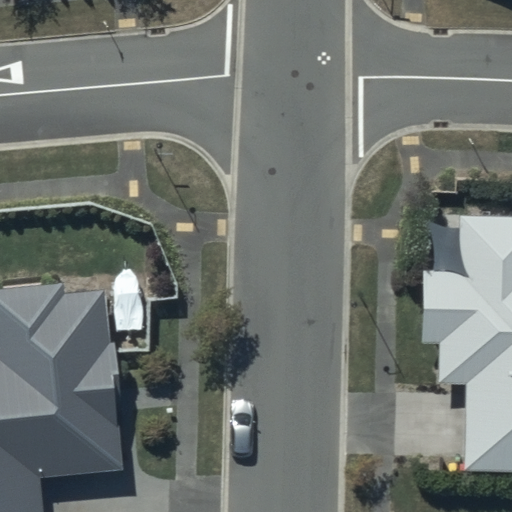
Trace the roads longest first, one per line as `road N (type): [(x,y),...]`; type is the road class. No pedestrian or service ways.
road 1 (residential): [(295,72),(277,511)]
road 2 (residential): [(0,96),(295,72)]
road 3 (residential): [(295,72),(511,79)]
